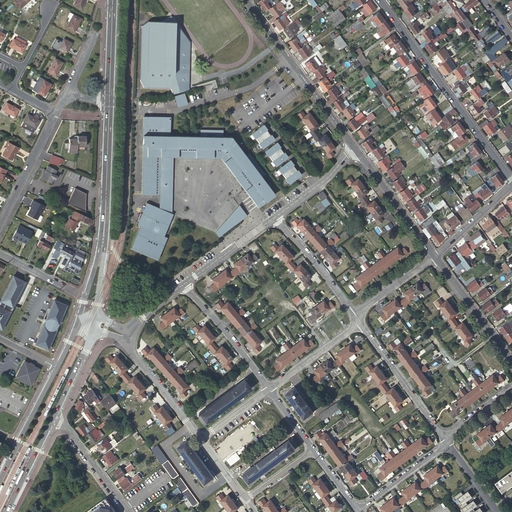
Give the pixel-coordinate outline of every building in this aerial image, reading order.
[(16,0),(14,2),(20,9),(30,0),(16,0)] [(86,0),(76,0),(74,5),(82,9),(86,0)] [(269,1),(268,0),(261,0),(259,2),(265,11),(270,8),(269,6),(272,4),(270,1),(269,1)] [(275,5),(269,9),(274,17),(275,18),(282,13),(281,12),(284,9),(282,6),(286,3),(284,0),(281,0),(279,2),(275,5)] [(366,1),(364,0),(354,0),(355,1),(352,3),(356,8),(366,1)] [(397,0),(405,10),(412,5),(410,1),(412,0),(397,0)] [(447,0),(443,0),(441,2),(449,14),(454,10),(448,1),(447,0)] [(455,11),(457,10),(450,0),(448,1),(454,10),(455,11)] [(480,1),(478,0),(470,0),(457,10),(455,11),(461,19),(462,20),(468,28),(471,26),(473,25),(467,17),(467,18),(464,13),(480,1)] [(377,9),(370,1),(363,6),(364,7),(361,9),(367,16),(377,9)] [(412,5),(405,10),(410,17),(418,12),(414,6),(419,3),(418,1),(412,5)] [(326,2),(319,7),(322,11),(328,6),(326,2)] [(346,8),(344,4),(327,17),(334,28),(346,19),(341,12),(346,8)] [(440,9),(437,5),(433,8),(420,18),(423,22),(429,17),(430,16),(429,15),(431,13),(433,16),(437,13),(437,12),(440,9)] [(325,14),(322,11),(313,18),(315,22),(325,14)] [(378,26),(385,21),(379,12),(372,17),(374,21),(371,23),(375,28),(378,26)] [(276,20),(273,22),(280,30),(286,25),(282,19),(288,15),(286,13),(276,20)] [(82,18),(74,14),(71,18),(66,28),(74,32),(82,18)] [(188,88),(188,44),(190,43),(171,16),(163,22),(148,21),(142,26),(141,81),(144,87),(171,88),(171,95),(190,90),(190,88),(188,88)] [(362,22),(365,20),(363,18),(363,17),(347,29),(349,32),(354,28),(362,22)] [(418,19),(409,25),(416,34),(421,31),(418,27),(422,24),(418,19)] [(468,28),(462,20),(456,24),(463,33),(468,29),(468,28)] [(392,30),(385,21),(378,26),(381,30),(377,33),(381,38),(392,30)] [(365,26),(362,22),(354,28),(357,32),(365,26)] [(291,25),(284,30),(290,38),(297,33),(296,32),(298,30),(297,28),(298,27),(297,26),(293,28),(291,25)] [(432,26),(422,33),(429,42),(436,37),(433,34),(435,33),(432,29),(434,29),(432,26)] [(477,34),(471,26),(468,28),(468,29),(469,30),(477,41),(482,38),(479,33),(477,34)] [(485,34),(491,30),(488,26),(483,30),(483,31),(480,33),(483,37),(486,35),(485,34)] [(491,44),(501,36),(497,30),(487,39),(491,44)] [(301,33),(289,42),(292,47),(292,48),(294,51),(295,50),(295,51),(300,48),(299,46),(301,44),(306,40),(301,33)] [(391,47),(399,41),(394,34),(385,40),(388,44),(385,46),(388,50),(391,47)] [(348,45),(342,37),(340,35),(335,39),(342,49),(348,45)] [(438,37),(425,46),(431,55),(438,50),(435,47),(437,45),(435,43),(440,39),(438,37)] [(508,41),(505,37),(485,52),(491,60),(492,62),(497,58),(493,53),(504,45),(503,44),(508,41)] [(25,44),(15,39),(14,39),(10,46),(22,53),(26,45),(25,44)] [(72,43),(64,39),(59,48),(67,52),(72,43)] [(406,49),(400,41),(399,41),(391,47),(396,54),(395,55),(397,56),(406,49)] [(307,44),(298,50),(304,59),(311,54),(310,52),(312,51),(307,44)] [(313,50),(316,53),(322,48),(320,45),(313,50)] [(445,47),(437,53),(441,59),(442,61),(441,62),(438,64),(440,67),(444,63),(444,62),(448,59),(445,55),(448,53),(445,50),(447,49),(445,47)] [(369,63),(362,53),(359,55),(356,58),(364,67),(369,63)] [(502,68),(511,61),(506,53),(499,58),(501,61),(498,63),(502,68)] [(408,61),(403,54),(397,58),(399,61),(395,64),(397,68),(400,66),(401,68),(407,64),(408,66),(409,65),(415,61),(415,60),(413,58),(408,61)] [(63,63),(55,58),(48,72),(56,76),(63,63)] [(304,64),(311,73),(313,71),(319,67),(316,62),(313,59),(313,58),(304,64)] [(451,62),(450,60),(444,63),(440,67),(446,75),(456,68),(452,61),(451,62)] [(492,62),(491,60),(487,63),(495,73),(498,70),(492,62)] [(421,70),(415,61),(409,65),(411,68),(407,71),(410,74),(413,73),(414,74),(421,70)] [(328,70),(323,64),(322,64),(319,67),(313,71),(318,78),(319,80),(327,75),(325,72),(328,70)] [(465,67),(464,65),(454,72),(459,79),(460,81),(467,76),(462,69),(465,67)] [(498,70),(495,73),(499,80),(503,78),(498,70)] [(505,71),(504,70),(501,73),(508,82),(509,81),(511,79),(511,78),(511,77),(509,78),(505,71)] [(320,81),(315,85),(317,88),(320,86),(325,92),(332,87),(329,83),(333,80),(331,78),(335,75),(333,72),(320,81)] [(424,79),(419,73),(412,78),(413,80),(410,82),(412,85),(413,84),(415,86),(419,83),(424,79)] [(376,75),(372,79),(377,86),(378,87),(383,84),(376,75)] [(376,86),(369,76),(368,77),(365,79),(371,89),(376,86)] [(471,78),(470,76),(461,82),(456,86),(455,87),(458,92),(455,94),(458,98),(468,90),(467,89),(470,86),(467,82),(471,78)] [(45,80),(39,77),(33,89),(38,91),(37,92),(45,96),(52,84),(44,80),(45,80)] [(508,93),(511,90),(506,81),(502,84),(508,93)] [(433,91),(427,83),(423,86),(425,90),(423,92),(424,93),(423,94),(425,97),(426,96),(426,97),(433,91)] [(481,83),(471,90),(478,99),(488,92),(481,83)] [(383,84),(379,87),(384,93),(387,91),(383,84)] [(336,85),(328,91),(331,95),(335,100),(340,96),(338,95),(341,93),(337,87),(336,85)] [(383,94),(377,86),(375,88),(380,96),(383,94)] [(335,101),(333,103),(337,108),(335,110),(338,113),(340,112),(345,109),(343,107),(346,105),(344,103),(347,101),(345,99),(349,95),(347,92),(335,101)] [(390,94),(386,97),(392,105),(396,102),(390,94)] [(183,95),(174,97),(177,108),(186,105),(183,95)] [(330,99),(327,101),(330,105),(333,103),(335,101),(335,100),(331,95),(328,97),(330,99)] [(436,105),(430,97),(425,100),(428,104),(425,105),(426,107),(425,108),(427,109),(428,109),(429,110),(436,105)] [(390,106),(385,99),(382,101),(387,108),(390,106)] [(484,104),(481,99),(470,107),(476,116),(482,111),(480,107),(484,104)] [(19,109),(7,102),(2,110),(15,117),(19,109)] [(449,109),(444,102),(437,106),(440,110),(438,111),(441,115),(443,114),(448,111),(450,110),(449,109)] [(348,118),(343,122),(345,125),(348,122),(351,120),(350,119),(356,115),(353,111),(356,108),(353,103),(343,111),(348,118)] [(498,111),(493,105),(484,112),(490,121),(497,116),(496,115),(498,114),(497,112),(498,111)] [(301,119),(306,125),(314,119),(309,112),(305,115),(302,111),(297,115),(300,120),(301,119)] [(40,120),(28,113),(23,121),(36,128),(40,120)] [(450,117),(448,114),(438,121),(444,129),(454,122),(452,119),(450,117)] [(367,124),(376,117),(374,115),(365,122),(362,125),(364,127),(367,124)] [(223,130),(201,130),(200,137),(170,136),(170,117),(144,117),(142,195),(160,195),(169,196),(170,154),(173,154),(222,154),(250,191),(247,193),(258,207),(275,195),(262,178),(266,175),(250,153),(246,156),(232,138),(223,138),(223,130)] [(309,133),(313,137),(318,133),(315,129),(319,126),(314,119),(306,125),(311,132),(309,133)] [(351,120),(348,122),(354,130),(361,125),(358,120),(357,121),(355,119),(354,120),(353,119),(351,120)] [(496,122),(495,120),(487,125),(484,127),(491,136),(497,131),(493,125),(496,122)] [(465,130),(458,122),(448,130),(454,138),(465,130)] [(364,127),(358,131),(364,139),(371,133),(368,129),(370,128),(367,124),(364,127)] [(259,130),(252,135),(255,139),(256,138),(260,144),(259,145),(262,148),(269,144),(275,140),(273,137),(272,138),(265,129),(266,128),(264,125),(258,130),(259,130)] [(511,128),(509,125),(498,132),(505,141),(511,135),(511,128)] [(322,147),(330,141),(325,134),(321,137),(318,133),(313,137),(316,141),(318,141),(322,147)] [(467,140),(463,134),(454,140),(458,145),(457,146),(458,147),(467,140)] [(86,136),(78,136),(77,139),(77,146),(86,146),(86,136)] [(372,137),(372,136),(363,143),(369,151),(374,148),(371,144),(373,142),(371,139),(372,137)] [(423,148),(426,146),(418,136),(415,138),(422,147),(423,148)] [(417,149),(421,146),(414,137),(411,139),(417,147),(416,147),(417,149)] [(69,151),(77,151),(77,149),(77,146),(77,139),(69,139),(69,151)] [(335,148),(330,141),(322,147),(327,153),(326,154),(329,159),(335,155),(331,151),(335,148)] [(20,148),(8,143),(6,146),(8,147),(3,156),(13,161),(16,155),(15,155),(15,153),(16,154),(17,152),(18,152),(20,148)] [(272,148),(266,153),(268,157),(269,156),(273,162),(276,166),(282,161),(282,162),(288,158),(286,155),(285,155),(279,147),(279,146),(277,143),(271,147),(272,148)] [(385,146),(383,143),(372,151),(378,160),(386,154),(384,151),(386,150),(384,147),(385,146)] [(480,152),(481,152),(477,146),(475,143),(474,143),(470,146),(472,149),(469,150),(470,152),(468,154),(471,159),(480,152)] [(426,152),(423,148),(422,147),(418,149),(425,159),(429,156),(426,152)] [(455,156),(463,149),(461,147),(453,153),(455,156)] [(465,152),(463,149),(455,156),(451,158),(453,161),(465,152)] [(483,156),(480,152),(471,159),(470,159),(472,162),(477,159),(477,160),(483,156)] [(442,160),(437,153),(433,156),(430,158),(436,166),(437,168),(441,166),(438,163),(442,160)] [(46,154),(44,158),(59,164),(60,160),(46,154)] [(173,154),(173,157),(221,158),(245,190),(247,193),(250,191),(222,154),(173,154)] [(388,155),(378,163),(384,172),(391,167),(389,164),(391,163),(389,159),(390,158),(388,155)] [(397,165),(387,171),(393,180),(400,175),(397,170),(406,163),(404,160),(402,161),(397,165)] [(285,166),(279,171),(282,174),(283,174),(287,179),(286,180),(289,184),(295,179),(296,180),(302,176),(299,172),(298,173),(292,165),(293,164),(291,161),(285,165),(285,166)] [(479,172),(483,169),(477,161),(469,167),(471,171),(473,170),(474,171),(477,169),(479,172)] [(57,169),(49,165),(46,170),(47,171),(44,172),(41,177),(52,183),(54,178),(56,179),(58,175),(55,174),(57,169)] [(443,177),(437,168),(436,166),(434,168),(441,178),(443,177)] [(500,171),(497,167),(487,174),(490,178),(487,181),(486,179),(483,182),(486,186),(491,193),(495,191),(490,185),(493,182),(497,187),(503,182),(497,174),(500,171)] [(350,184),(355,191),(364,184),(363,182),(361,183),(357,178),(354,182),(350,177),(345,181),(349,185),(350,184)] [(399,178),(393,183),(399,192),(406,187),(404,185),(406,183),(404,180),(402,181),(399,178)] [(414,183),(400,193),(406,201),(413,196),(411,194),(413,192),(410,188),(412,187),(415,185),(414,183)] [(358,198),(361,203),(367,199),(364,195),(368,192),(364,187),(366,186),(364,184),(355,191),(360,197),(358,198)] [(418,195),(427,189),(425,186),(423,185),(415,191),(418,195)] [(479,202),(491,193),(486,186),(474,195),(479,202)] [(87,193),(75,188),(68,203),(82,210),(87,193)] [(169,196),(160,195),(160,209),(171,214),(172,196),(169,196)] [(453,214),(457,212),(457,211),(456,209),(455,209),(444,196),(441,198),(452,212),(453,214)] [(470,211),(479,204),(474,197),(466,202),(465,201),(464,202),(470,211)] [(414,198),(407,203),(413,212),(420,207),(419,205),(421,203),(419,199),(416,201),(414,198)] [(371,213),(380,206),(379,204),(377,205),(374,200),(370,203),(367,199),(361,203),(364,207),(366,206),(371,213)] [(442,199),(435,205),(438,208),(445,203),(442,199)] [(30,210),(28,214),(29,216),(37,220),(40,214),(41,214),(45,206),(33,200),(30,207),(32,208),(31,210),(30,210)] [(160,209),(146,203),(146,204),(147,204),(142,215),(139,224),(138,226),(137,225),(137,226),(141,227),(132,249),(158,259),(167,238),(168,238),(167,238),(166,240),(163,239),(168,226),(165,224),(166,222),(169,223),(173,214),(171,214),(160,209)] [(219,236),(246,216),(238,205),(215,231),(219,236)] [(426,205),(415,213),(421,222),(427,217),(426,215),(431,211),(426,205)] [(382,208),(380,206),(371,213),(375,219),(374,220),(378,225),(383,221),(380,217),(384,214),(380,209),(382,208)] [(462,218),(470,213),(467,208),(465,209),(463,207),(462,208),(457,211),(457,212),(462,218)] [(509,213),(504,207),(496,213),(499,218),(500,217),(502,219),(509,213)] [(91,224),(93,219),(76,212),(76,211),(75,215),(74,215),(71,219),(70,219),(66,227),(74,230),(78,222),(76,222),(78,219),(91,224)] [(447,232),(460,223),(453,214),(452,212),(446,217),(447,218),(448,220),(442,224),(447,232)] [(296,226),(301,231),(309,225),(303,219),(300,222),(296,218),(291,222),(295,227),(296,226)] [(442,233),(444,231),(440,226),(439,224),(436,221),(435,222),(433,218),(423,225),(437,244),(445,238),(442,233)] [(440,226),(442,224),(448,220),(447,218),(439,224),(440,226)] [(495,223),(492,219),(483,225),(488,232),(490,231),(492,233),(497,230),(499,232),(500,231),(495,223)] [(495,223),(500,231),(502,233),(505,230),(498,221),(495,223)] [(309,225),(301,231),(307,238),(320,227),(318,225),(313,229),(309,225)] [(18,238),(27,243),(32,232),(26,228),(25,229),(18,226),(16,231),(15,230),(12,237),(18,239),(18,238)] [(320,227),(307,238),(313,245),(321,238),(317,233),(322,229),(320,227)] [(48,235),(48,233),(42,230),(39,237),(43,239),(43,237),(51,241),(53,237),(48,235)] [(479,231),(471,238),(473,241),(475,244),(477,247),(486,241),(479,231)] [(63,237),(62,240),(75,247),(78,249),(79,249),(82,243),(77,241),(76,244),(63,237)] [(321,238),(313,245),(319,251),(332,240),(330,238),(325,243),(321,238)] [(50,245),(40,240),(37,245),(44,248),(48,250),(50,245)] [(332,240),(319,251),(325,258),(325,257),(327,256),(331,253),(333,251),(329,247),(334,242),(332,240)] [(80,270),(82,265),(81,265),(82,261),(83,261),(85,256),(77,252),(78,249),(75,247),(74,248),(64,243),(63,244),(57,241),(53,248),(56,249),(52,256),(57,259),(60,252),(66,255),(70,257),(69,259),(69,260),(67,264),(66,263),(66,264),(63,269),(70,273),(71,270),(78,274),(80,270)] [(466,244),(458,250),(462,257),(465,254),(467,257),(469,255),(468,253),(471,250),(473,249),(472,247),(475,244),(473,241),(467,245),(466,244)] [(275,251),(280,257),(289,249),(287,247),(286,248),(282,244),(278,247),(275,243),(269,247),(273,252),(275,251)] [(503,245),(497,250),(501,256),(507,251),(503,245)] [(396,260),(402,255),(403,256),(408,253),(404,248),(400,251),(397,247),(393,250),(391,248),(389,250),(390,252),(396,260)] [(284,264),(288,268),(293,264),(289,260),(293,256),(289,252),(291,251),(289,249),(280,257),(285,263),(284,264)] [(381,250),(379,252),(388,265),(389,266),(396,260),(390,252),(389,253),(388,251),(386,253),(387,254),(385,256),(381,250)] [(339,258),(333,251),(331,253),(327,256),(325,257),(325,258),(331,264),(330,265),(334,270),(339,265),(335,261),(339,258)] [(376,262),(376,263),(380,269),(382,271),(387,266),(389,266),(388,265),(379,252),(376,254),(381,259),(378,260),(377,259),(375,261),(376,262)] [(241,255),(239,257),(246,266),(250,263),(252,262),(253,263),(258,259),(254,254),(250,257),(247,253),(243,257),(241,255)] [(454,267),(459,264),(456,260),(458,258),(455,253),(448,258),(454,267)] [(246,266),(239,257),(237,258),(238,260),(233,263),(236,267),(232,270),(236,276),(240,272),(240,271),(242,269),(246,266)] [(364,262),(374,276),(379,272),(382,271),(380,269),(376,263),(375,263),(374,261),(372,263),(373,264),(371,266),(367,261),(364,262)] [(369,280),(374,276),(364,262),(362,264),(366,270),(364,271),(363,270),(360,271),(362,273),(361,273),(367,281),(369,280)] [(508,265),(506,262),(500,266),(505,274),(511,269),(508,265)] [(288,268),(292,272),(293,271),(298,277),(307,269),(305,267),(304,268),(300,264),(296,267),(293,264),(288,268)] [(457,270),(461,275),(466,272),(462,266),(457,270)] [(231,279),(236,276),(232,270),(228,273),(225,269),(221,273),(220,271),(217,273),(224,282),(231,278),(231,279)] [(307,269),(298,277),(304,283),(302,284),(306,288),(311,284),(308,280),(311,276),(307,272),(309,271),(307,269)] [(461,275),(461,276),(466,283),(477,275),(474,271),(471,273),(469,270),(466,272),(461,275)] [(367,281),(361,273),(360,274),(359,272),(357,274),(358,275),(354,278),(355,279),(353,281),(355,283),(357,282),(353,285),(357,291),(362,287),(361,286),(367,281)] [(224,282),(217,273),(215,274),(216,276),(212,280),(214,283),(210,287),(214,292),(218,288),(217,287),(224,282)] [(0,328),(1,329),(25,282),(13,276),(0,300),(0,328)] [(476,280),(468,286),(473,293),(487,283),(485,279),(481,281),(480,280),(478,282),(476,280)] [(412,285),(410,286),(417,295),(423,291),(424,292),(429,288),(425,283),(421,286),(418,282),(413,286),(412,285)] [(407,297),(403,300),(407,305),(411,302),(410,300),(417,295),(410,286),(407,288),(409,289),(404,293),(407,297)] [(486,288),(478,294),(484,301),(495,292),(491,287),(487,289),(486,288)] [(297,296),(291,300),(294,304),(300,300),(297,296)] [(390,301),(388,302),(395,312),(401,307),(402,308),(407,305),(403,300),(399,303),(396,298),(391,302),(390,301)] [(439,306),(444,313),(453,306),(452,303),(450,305),(447,300),(443,303),(440,298),(435,302),(438,307),(439,306)] [(491,300),(483,306),(488,313),(500,304),(496,299),(492,302),(491,300)] [(66,305),(54,300),(46,320),(45,319),(43,324),(44,324),(36,344),(48,349),(56,330),(58,324),(66,305)] [(220,308),(225,314),(227,313),(233,308),(232,307),(234,306),(232,304),(231,305),(227,301),(223,305),(220,300),(215,305),(219,309),(220,308)] [(317,305),(316,305),(322,313),(328,309),(329,310),(334,306),(330,301),(326,304),(323,300),(319,303),(318,302),(315,303),(317,305)] [(395,312),(388,302),(386,304),(387,305),(382,309),(385,312),(381,316),(384,321),(389,317),(389,316),(395,312)] [(322,313),(316,305),(315,306),(314,304),(312,306),(313,308),(309,311),(310,311),(312,314),(309,317),(308,318),(312,323),(316,319),(316,318),(322,313)] [(453,306),(444,313),(449,319),(447,320),(451,325),(456,321),(453,316),(457,314),(454,309),(455,308),(453,306)] [(168,309),(166,311),(173,320),(179,316),(180,317),(185,313),(181,308),(176,311),(174,307),(169,310),(168,309)] [(227,313),(225,314),(231,321),(232,320),(242,312),(244,310),(242,308),(237,313),(235,311),(236,309),(234,308),(233,309),(233,308),(227,313)] [(507,316),(509,318),(511,315),(511,311),(511,312),(510,313),(507,309),(501,314),(498,310),(493,314),(499,322),(507,316)] [(232,320),(231,321),(237,328),(244,322),(244,321),(245,320),(244,318),(242,319),(240,317),(243,315),(246,312),(244,310),(242,312),(232,320)] [(173,320),(166,311),(163,312),(165,314),(160,317),(163,321),(158,324),(162,330),(167,326),(166,325),(173,320)] [(244,322),(237,328),(242,335),(245,332),(255,324),(253,322),(250,324),(248,326),(246,324),(248,323),(246,321),(245,322),(244,322)] [(456,321),(451,325),(454,329),(456,328),(460,335),(470,327),(468,325),(466,326),(463,322),(459,325),(456,321)] [(500,329),(505,336),(511,331),(511,328),(511,327),(511,326),(511,322),(511,321),(500,329)] [(206,335),(211,330),(209,328),(207,329),(204,325),(200,328),(197,324),(192,329),(196,333),(197,332),(202,338),(206,335)] [(253,338),(256,335),(255,335),(257,333),(255,331),(253,333),(252,330),(254,329),(257,326),(255,324),(245,332),(242,335),(248,342),(249,341),(253,338)] [(471,329),(470,327),(460,335),(463,338),(465,341),(464,342),(467,347),(473,343),(469,338),(473,335),(470,331),(471,329)] [(213,333),(211,330),(206,335),(202,338),(207,344),(206,345),(210,349),(211,349),(215,345),(211,341),(215,338),(212,334),(213,333)] [(256,336),(256,335),(253,338),(249,341),(248,342),(253,348),(252,349),(256,353),(261,349),(257,345),(261,342),(258,338),(259,336),(257,335),(256,336)] [(410,336),(403,340),(406,346),(413,341),(410,336)] [(299,348),(302,352),(308,347),(309,348),(314,344),(310,339),(306,342),(303,339),(299,341),(298,340),(296,341),(297,343),(296,344),(297,344),(299,348)] [(393,349),(398,355),(406,350),(405,349),(407,348),(405,346),(404,347),(401,343),(397,346),(394,341),(388,345),(392,350),(393,349)] [(295,357),(302,352),(299,348),(297,344),(296,344),(295,342),(292,344),(293,346),(291,347),(287,342),(285,343),(295,357)] [(288,362),(295,357),(285,343),(283,345),(287,351),(285,352),(284,351),(281,352),(283,354),(282,354),(283,356),(288,362)] [(342,348),(349,357),(356,352),(356,354),(361,350),(357,345),(353,348),(350,344),(345,347),(344,346),(342,348)] [(218,349),(215,345),(211,349),(210,349),(213,353),(214,352),(219,359),(228,351),(227,349),(225,350),(222,346),(218,349)] [(406,350),(398,355),(403,363),(417,353),(416,352),(423,348),(420,345),(414,350),(415,350),(409,355),(408,352),(409,351),(408,349),(406,350)] [(149,358),(151,360),(159,354),(158,353),(160,352),(158,350),(156,351),(153,347),(149,350),(146,346),(141,351),(145,355),(146,354),(149,358)] [(339,358),(335,361),(339,366),(343,363),(343,362),(349,357),(342,348),(340,349),(341,351),(336,354),(339,358)] [(228,351),(219,359),(225,365),(223,366),(227,370),(232,366),(229,362),(233,359),(229,354),(230,353),(228,351)] [(151,360),(157,367),(170,356),(168,354),(163,358),(161,356),(162,355),(161,353),(159,354),(151,360)] [(281,367),(288,362),(283,356),(282,354),(281,355),(280,353),(278,355),(279,356),(275,359),(278,363),(273,366),(277,371),(282,368),(281,367)] [(417,353),(403,363),(408,370),(409,369),(414,366),(416,364),(416,363),(417,362),(416,360),(414,361),(413,359),(418,355),(417,353)] [(110,363),(115,368),(124,360),(123,359),(121,360),(117,356),(113,359),(110,355),(105,359),(109,364),(110,363)] [(157,367),(163,374),(170,367),(170,366),(172,365),(170,363),(168,364),(166,362),(172,358),(170,356),(157,367)] [(124,360),(115,368),(121,375),(120,376),(123,379),(128,375),(125,371),(129,368),(125,364),(126,363),(124,360)] [(322,362),(320,364),(327,373),(333,369),(334,370),(339,366),(335,361),(331,364),(328,360),(323,363),(322,362)] [(25,362),(17,378),(31,385),(39,369),(33,366),(34,365),(31,363),(30,365),(25,362)] [(417,364),(416,364),(414,366),(409,369),(408,370),(414,377),(427,367),(426,365),(420,369),(418,367),(420,366),(418,363),(417,364)] [(327,373),(320,364),(318,366),(319,367),(314,370),(317,374),(313,377),(317,383),(322,379),(321,378),(327,373)] [(369,372),(374,378),(384,371),(382,369),(380,370),(377,365),(373,368),(370,364),(365,368),(368,373),(369,372)] [(165,376),(169,380),(182,369),(180,367),(175,371),(173,369),(174,368),(172,366),(171,368),(170,367),(163,374),(165,376)] [(429,369),(427,367),(414,377),(419,384),(427,378),(426,377),(428,376),(426,374),(425,376),(423,374),(429,369)] [(182,369),(169,380),(175,387),(182,380),(183,378),(181,376),(180,377),(179,376),(184,371),(182,369)] [(384,371),(374,378),(379,385),(378,386),(381,390),(386,386),(383,382),(387,379),(384,375),(386,373),(384,371)] [(486,379),(492,387),(499,382),(500,384),(504,380),(500,375),(496,378),(493,374),(489,377),(488,376),(486,378),(487,379),(486,379)] [(132,379),(128,375),(123,379),(127,384),(128,383),(134,389),(142,381),(141,379),(139,380),(135,376),(132,379)] [(477,377),(475,379),(485,392),(492,387),(486,379),(486,380),(485,378),(482,380),(483,381),(481,383),(477,377)] [(427,379),(427,378),(419,384),(424,390),(422,392),(426,396),(431,392),(428,388),(432,385),(429,381),(430,380),(429,378),(427,379)] [(182,380),(175,387),(181,393),(179,394),(183,398),(188,394),(184,390),(188,386),(185,383),(186,382),(184,379),(183,381),(182,380)] [(472,390),(478,398),(485,392),(475,379),(473,381),(477,386),(475,388),(474,386),(471,388),(473,389),(472,390)] [(244,380),(199,413),(205,422),(251,389),(244,380)] [(142,381),(134,389),(139,395),(138,396),(141,400),(147,395),(143,392),(147,388),(143,384),(144,383),(142,381)] [(386,386),(381,390),(384,394),(385,393),(390,400),(400,393),(398,391),(397,392),(393,387),(389,390),(386,386)] [(295,387),(286,394),(305,419),(313,412),(295,387)] [(461,390),(471,403),(478,398),(472,390),(471,390),(470,389),(468,390),(469,392),(467,394),(463,388),(461,390)] [(101,401),(93,390),(84,396),(87,399),(86,400),(87,401),(88,400),(90,404),(93,402),(95,405),(101,401)] [(458,400),(463,408),(471,403),(461,390),(458,391),(463,397),(460,399),(459,397),(457,399),(458,400)] [(400,393),(390,400),(395,407),(394,408),(397,412),(403,408),(399,404),(403,401),(400,396),(402,395),(400,393)] [(102,401),(108,410),(111,407),(116,403),(112,397),(110,395),(102,401)] [(463,408),(458,400),(457,401),(456,399),(454,401),(455,403),(451,406),(454,409),(449,413),(453,418),(458,414),(457,413),(463,408)] [(84,402),(79,400),(75,408),(81,411),(83,408),(81,407),(84,402)] [(319,415),(323,421),(326,419),(341,408),(337,402),(319,415)] [(160,418),(169,411),(168,409),(166,410),(163,406),(159,408),(155,404),(150,408),(154,413),(155,412),(160,418)] [(87,408),(83,411),(91,422),(94,420),(95,421),(96,419),(87,408)] [(171,414),(169,411),(160,418),(165,424),(163,425),(167,430),(172,426),(169,422),(173,419),(170,415),(171,414)] [(502,422),(498,425),(502,430),(506,427),(505,425),(511,421),(505,411),(503,413),(504,414),(499,418),(502,422)] [(101,424),(97,426),(99,429),(108,423),(106,420),(101,424)] [(81,426),(78,428),(83,436),(95,428),(92,424),(87,428),(84,424),(81,427),(81,426)] [(485,426),(483,427),(487,434),(490,437),(497,432),(497,433),(502,430),(498,425),(494,428),(491,424),(486,427),(485,426)] [(97,427),(87,435),(93,443),(104,435),(97,427)] [(487,434),(483,427),(481,429),(482,430),(477,434),(480,438),(476,441),(480,446),(484,443),(483,442),(490,437),(487,434)] [(328,434),(332,439),(337,435),(335,432),(336,431),(334,430),(328,434)] [(319,439),(324,445),(326,443),(332,439),(328,434),(327,433),(325,434),(324,432),(322,433),(320,431),(314,435),(318,439),(319,439)] [(416,441),(415,441),(421,449),(427,445),(428,446),(433,442),(429,437),(425,440),(422,436),(420,437),(418,439),(417,438),(415,439),(416,441)] [(106,437),(97,443),(97,444),(97,445),(98,445),(98,446),(99,447),(100,447),(104,453),(114,445),(112,442),(111,443),(106,437)] [(326,443),(324,445),(329,452),(343,442),(341,440),(340,441),(335,444),(334,442),(335,440),(334,438),(332,439),(326,443)] [(421,449),(415,441),(415,442),(413,440),(411,442),(412,444),(410,445),(406,439),(404,441),(414,455),(421,449)] [(289,440),(243,474),(250,482),(295,449),(289,440)] [(187,441),(178,447),(205,483),(214,477),(187,441)] [(411,457),(414,455),(404,441),(401,443),(406,449),(403,450),(402,448),(400,450),(401,452),(407,460),(411,457)] [(343,442),(329,452),(335,459),(343,453),(342,453),(344,452),(342,450),(341,451),(339,448),(345,444),(343,442)] [(122,448),(119,444),(114,448),(117,452),(122,448)] [(179,475),(157,445),(151,449),(173,479),(179,475)] [(399,465),(407,460),(401,452),(400,453),(399,451),(397,453),(398,454),(396,456),(392,450),(390,452),(399,465)] [(111,451),(103,456),(110,466),(118,460),(111,451)] [(398,467),(399,465),(390,452),(387,454),(391,459),(389,461),(388,459),(386,461),(387,462),(386,463),(392,471),(398,467)] [(343,453),(335,459),(340,467),(354,457),(352,454),(346,458),(344,456),(346,455),(344,453),(343,454),(343,453)] [(340,467),(345,474),(353,468),(352,467),(354,466),(353,464),(351,465),(350,463),(355,459),(354,457),(340,467)] [(386,475),(392,471),(386,463),(385,461),(382,463),(383,465),(379,468),(382,472),(378,475),(382,480),(387,477),(386,475)] [(132,469),(134,467),(130,462),(126,465),(127,466),(125,468),(128,472),(132,469)] [(431,467),(429,469),(437,478),(443,474),(444,475),(449,471),(445,466),(440,469),(437,465),(433,469),(431,467)] [(113,472),(118,479),(123,476),(125,474),(120,467),(113,472)] [(353,468),(345,474),(350,480),(349,481),(352,486),(358,482),(354,477),(358,475),(355,471),(357,470),(355,467),(354,468),(353,468)] [(427,479),(423,482),(427,488),(431,484),(430,483),(437,478),(429,469),(427,470),(428,472),(424,475),(427,479)] [(511,470),(496,482),(503,492),(511,485),(511,470)] [(137,483),(142,479),(138,474),(133,478),(137,483)] [(118,479),(117,480),(126,491),(136,484),(134,481),(131,483),(126,477),(125,478),(123,476),(118,479)] [(313,484),(318,490),(319,489),(323,486),(327,483),(326,481),(324,482),(321,478),(317,481),(313,476),(308,480),(312,485),(313,484)] [(180,477),(174,481),(193,507),(199,503),(180,477)] [(410,483),(408,485),(411,489),(415,494),(421,490),(422,491),(427,488),(423,482),(419,485),(416,481),(411,485),(410,483)] [(319,489),(318,490),(322,497),(321,498),(324,502),(330,498),(326,494),(331,492),(327,487),(329,486),(327,483),(323,486),(319,489)] [(449,495),(447,497),(451,502),(469,488),(466,483),(449,495)] [(401,498),(405,503),(409,500),(408,499),(415,494),(411,489),(408,485),(406,486),(407,488),(402,491),(405,495),(401,498)] [(182,501),(186,498),(178,487),(174,489),(182,501)] [(225,507),(235,500),(233,498),(232,499),(228,494),(224,497),(221,493),(216,497),(219,502),(221,501),(225,507)] [(455,507),(458,511),(460,511),(467,507),(476,500),(477,499),(473,494),(455,507)] [(115,511),(105,497),(84,511),(115,511)] [(388,499),(386,501),(393,510),(399,506),(400,507),(405,503),(401,498),(397,501),(394,497),(389,501),(388,499)] [(263,506),(267,511),(276,506),(275,506),(277,504),(275,502),(274,503),(271,499),(267,502),(264,498),(258,502),(262,507),(263,506)] [(330,498),(324,502),(328,507),(329,506),(333,511),(334,511),(342,507),(341,506),(343,505),(341,503),(340,504),(337,500),(333,503),(330,498)] [(237,502),(235,500),(225,507),(229,511),(235,511),(238,508),(235,503),(237,502)] [(473,511),(481,507),(476,500),(467,507),(470,511),(473,511)] [(390,511),(393,510),(386,501),(383,502),(385,504),(380,507),(383,511),(381,511),(390,511)]
